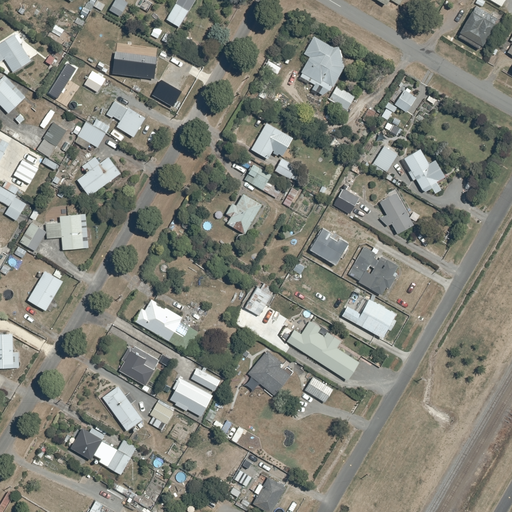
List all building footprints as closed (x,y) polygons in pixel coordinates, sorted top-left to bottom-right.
[(104,4),(95,0),(92,6),(100,11),(104,4)] [(123,0),(114,0),(110,10),(120,15),(127,2),(123,0)] [(177,0),(167,19),(180,26),(194,0),(177,0)] [(145,16),(149,8),(142,4),(137,12),(145,16)] [(484,44),(497,18),(473,7),(458,37),(480,48),(482,44),(484,44)] [(511,30),(503,47),(509,51),(508,53),(511,55),(511,30)] [(0,43),(0,61),(5,59),(13,71),(31,60),(21,43),(23,42),(18,34),(15,35),(15,34),(0,43)] [(315,37),(305,53),(311,57),(303,72),(305,73),(301,79),(309,84),(311,81),(316,85),(312,91),(322,97),(331,91),(345,67),(340,46),(333,48),(315,37)] [(116,50),(113,73),(154,79),(157,56),(116,50)] [(48,53),(44,61),(52,66),(56,58),(48,53)] [(85,84),(97,92),(105,78),(93,71),(85,84)] [(0,104),(9,113),(25,97),(5,75),(0,79),(0,104)] [(338,87),(330,100),(348,111),(356,98),(338,87)] [(131,88),(127,94),(136,99),(140,92),(131,88)] [(405,90),(395,104),(407,112),(417,97),(405,90)] [(437,100),(429,94),(425,101),(433,106),(437,100)] [(113,116),(121,120),(117,126),(134,137),(146,117),(129,107),(129,108),(115,100),(107,114),(112,117),(113,116)] [(384,110),(379,117),(385,121),(382,128),(398,137),(403,128),(398,125),(402,120),(384,110)] [(26,118),(19,112),(13,118),(20,125),(26,118)] [(54,122),(44,137),(57,146),(67,130),(54,122)] [(79,136),(98,147),(106,133),(87,122),(79,136)] [(267,123),(252,149),(269,159),(274,150),(275,151),(274,153),(279,156),(280,154),(283,156),(294,138),(267,123)] [(15,140),(19,133),(6,126),(2,133),(15,140)] [(19,133),(15,140),(37,152),(43,141),(21,129),(19,133)] [(0,160),(10,143),(0,137),(0,160)] [(385,144),(371,166),(383,174),(385,170),(388,172),(399,153),(385,144)] [(421,149),(401,160),(414,182),(417,180),(423,190),(427,192),(434,188),(436,193),(443,189),(439,182),(448,177),(437,158),(430,162),(421,149)] [(30,151),(26,159),(39,167),(44,159),(30,151)] [(87,167),(90,170),(77,180),(90,196),(121,173),(108,157),(100,163),(95,156),(82,166),(85,169),(87,167)] [(295,165),(280,158),(274,171),(289,178),(295,165)] [(23,160),(14,174),(30,183),(38,169),(23,160)] [(254,164),(245,180),(277,199),(284,187),(270,179),(272,175),(254,164)] [(0,186),(0,199),(10,206),(5,213),(16,220),(26,203),(15,197),(17,195),(1,185),(0,186)] [(344,189),(334,205),(350,214),(360,198),(344,189)] [(290,190),(282,204),(289,208),(297,194),(290,190)] [(233,203),(227,213),(232,217),(228,224),(246,234),(263,205),(243,194),(236,206),(233,203)] [(388,215),(380,219),(388,226),(393,224),(398,234),(414,225),(413,221),(415,216),(409,216),(398,194),(381,202),(388,215)] [(40,209),(34,206),(28,217),(35,220),(40,209)] [(62,237),(63,249),(88,247),(86,213),(60,216),(61,221),(46,222),(48,238),(62,237)] [(31,223),(20,242),(36,251),(47,232),(31,223)] [(15,253),(23,257),(26,251),(19,247),(15,253)] [(366,271),(359,282),(382,295),(386,286),(390,288),(398,273),(396,272),(399,266),(387,259),(385,262),(380,259),(371,274),(366,271)] [(0,273),(6,277),(11,267),(5,263),(0,271),(0,273)] [(45,270),(28,300),(46,310),(63,280),(45,270)] [(258,287),(246,308),(259,315),(274,289),(264,284),(261,289),(258,287)] [(142,308),(134,321),(188,352),(200,332),(181,321),(184,318),(152,299),(146,310),(142,308)] [(396,314),(370,299),(361,313),(348,306),(343,316),(383,338),(396,314)] [(204,319),(191,311),(188,317),(200,324),(204,319)] [(295,330),(288,341),(349,381),(361,363),(339,348),(343,341),(328,331),(325,337),(318,333),(321,328),(311,322),(302,335),(295,330)] [(0,367),(19,367),(19,352),(13,352),(13,333),(0,333),(0,367)] [(126,362),(121,370),(146,385),(161,360),(135,346),(134,349),(130,346),(123,360),(126,362)] [(269,350),(249,373),(274,395),(290,376),(279,366),(283,362),(269,350)] [(197,368),(192,379),(216,391),(221,380),(197,368)] [(176,390),(171,399),(177,403),(176,405),(187,411),(188,409),(203,417),(214,395),(179,377),(173,389),(176,390)] [(314,377),(306,390),(326,403),(334,389),(314,377)] [(158,385),(150,381),(148,386),(156,390),(158,385)] [(119,386),(103,398),(127,432),(144,420),(132,403),(136,400),(130,392),(125,396),(119,386)] [(158,402),(151,415),(154,416),(149,424),(163,431),(174,411),(158,402)] [(218,413),(209,408),(204,418),(212,423),(218,413)] [(219,432),(223,424),(216,420),(211,428),(219,432)] [(83,428),(72,448),(91,459),(94,455),(101,459),(99,462),(121,475),(137,447),(124,440),(118,449),(102,440),(105,435),(92,427),(90,432),(83,428)] [(246,487),(252,476),(244,472),(238,483),(246,487)] [(271,511),(286,488),(269,477),(253,504),(266,511),(271,511)] [(163,490),(149,482),(141,495),(146,499),(142,505),(150,510),(163,490)] [(225,511),(230,504),(220,499),(212,511),(225,511)] [(89,511),(102,511),(98,509),(101,504),(96,502),(89,511)]
